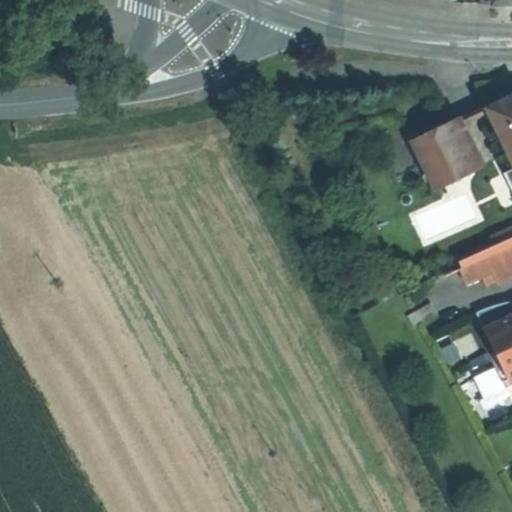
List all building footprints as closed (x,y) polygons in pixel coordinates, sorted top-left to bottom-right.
[(511,97),(506,100),(489,108),(511,155),(511,97)] [(413,134),(434,180),(473,161),(452,116),(413,134)] [(498,279),(499,283),(511,276),(511,228),(495,237),(496,240),(461,257),(467,268),(468,282),(484,274),(493,269),(498,279)] [(493,269),(484,274),(488,284),(498,279),(493,269)] [(479,312),(505,368),(511,364),(511,307),(509,301),(494,305),(479,312)] [(439,314),(432,302),(409,315),(416,328),(439,314)] [(486,352),(481,335),(461,341),(465,357),(486,352)] [(511,364),(505,368),(499,370),(507,386),(511,384),(511,364)] [(496,366),(475,377),(487,399),(508,388),(496,366)]
